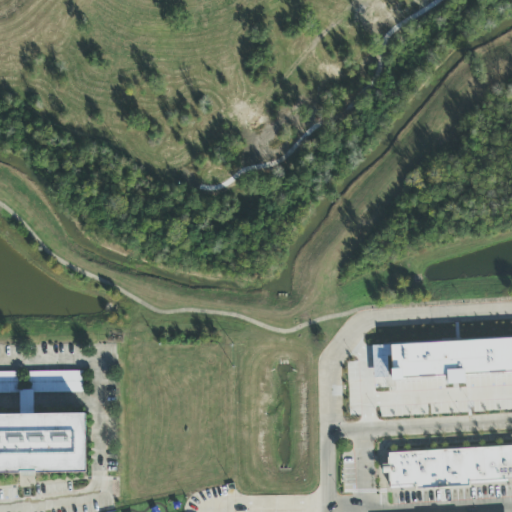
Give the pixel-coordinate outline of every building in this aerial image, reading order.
[(511,338),(371,345),(373,379),(389,378),(389,381),(445,378),(446,385),(464,384),(463,376),(511,373),(511,338)] [(29,383),(68,383),(68,384),(81,384),(81,372),(28,373),(29,383)] [(32,414),(32,393),(42,393),(41,390),(18,390),(19,415),(32,414)] [(0,474),(85,473),(84,414),(0,415),(0,474)] [(511,479),(390,486),(388,453),(511,445),(511,479)]
